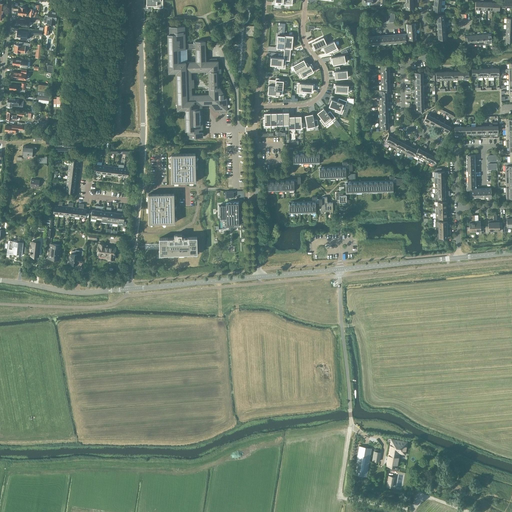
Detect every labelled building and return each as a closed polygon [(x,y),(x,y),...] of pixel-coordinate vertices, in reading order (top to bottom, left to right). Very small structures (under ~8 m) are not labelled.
[(413,3),(405,3),(404,4),(404,6),(406,7),(406,11),(413,11),(413,10),(413,3)] [(19,7),(18,13),(24,14),(23,15),(25,16),(29,16),(33,16),(33,13),(36,14),(37,10),(34,9),(33,9),(30,9),(30,11),(25,11),(26,6),(21,5),(20,7),(19,7)] [(45,15),(44,22),(50,23),(55,24),(56,22),(56,21),(57,12),(49,11),(48,16),(45,15)] [(68,19),(72,20),(73,14),(70,14),(70,13),(69,12),(69,11),(64,11),(64,13),(62,13),(61,18),(68,19)] [(29,19),(18,18),(17,24),(22,25),(22,26),(29,27),(29,19)] [(176,72),(177,105),(177,110),(185,110),(185,130),(188,130),(188,138),(203,137),(202,105),(210,104),(214,111),(215,111),(215,112),(227,111),(227,99),(219,87),(218,61),(217,61),(217,59),(211,59),(211,61),(206,61),(205,41),(195,41),(195,43),(185,44),(185,26),(170,27),(170,34),(168,34),(169,72),(176,72)] [(17,30),(16,37),(20,37),(20,39),(27,39),(28,31),(17,30)] [(477,32),(477,33),(478,33),(479,45),(485,45),(484,32),(483,32),(483,33),(480,33),(480,32),(477,32)] [(277,35),(277,48),(284,48),(285,42),(284,42),(285,35),(285,36),(277,35)] [(284,50),(290,51),(290,48),(292,48),(293,36),(285,35),(284,42),(285,42),(284,48),(284,50)] [(326,44),(323,37),(312,43),(314,47),(312,47),(314,50),(321,47),(327,44),(326,44)] [(334,52),(338,50),(334,41),(334,40),(326,44),(327,44),(321,47),(322,50),(324,49),(326,53),(333,50),(334,52)] [(28,54),(29,47),(30,48),(30,44),(29,44),(22,42),(19,42),(19,45),(15,45),(14,52),(28,54)] [(289,61),(290,54),(284,54),(284,57),(284,58),(270,57),(271,57),(270,65),(277,65),(277,68),(285,68),(285,60),(289,61)] [(333,65),(345,62),(344,55),(345,55),(344,54),(342,55),(330,57),(331,61),(332,60),(333,65)] [(12,65),(20,66),(20,67),(27,68),(28,60),(16,59),(16,60),(13,60),(11,60),(11,63),(12,64),(12,65)] [(302,69),(310,64),(308,65),(307,63),(306,63),(304,60),(292,66),(296,72),(296,73),(302,69)] [(311,68),(313,67),(311,64),(310,64),(302,69),(296,73),(299,71),(302,78),(313,72),(311,68)] [(26,80),(26,75),(27,70),(21,70),(21,73),(20,73),(19,72),(11,72),(11,78),(26,80)] [(347,70),(333,71),(333,75),(335,74),(335,79),(347,78),(347,70)] [(276,80),(269,80),(269,85),(268,85),(276,85),(275,89),(283,90),(283,81),(279,81),(280,79),(276,78),(276,80)] [(19,93),(20,88),(21,88),(21,89),(25,89),(26,83),(21,83),(21,85),(10,84),(9,89),(16,90),(16,92),(19,93)] [(314,87),(314,84),(298,83),(297,93),(305,93),(305,91),(312,92),(312,87),(314,87)] [(335,87),(335,92),(347,93),(348,85),(349,85),(334,84),(334,87),(335,87)] [(274,95),(274,97),(278,97),(278,95),(282,95),(283,90),(275,89),(276,85),(268,85),(269,85),(268,94),(274,95)] [(49,101),(50,93),(37,91),(36,99),(49,101)] [(8,106),(12,106),(23,107),(24,96),(15,95),(14,98),(8,97),(8,106)] [(341,115),(346,117),(349,108),(351,109),(353,104),(350,103),(339,98),(338,101),(331,99),(332,99),(329,106),(336,109),(335,111),(342,114),(341,115)] [(424,105),(414,105),(414,107),(415,107),(415,113),(422,113),(422,111),(424,111),(424,105)] [(320,120),(325,126),(332,120),(338,128),(341,125),(330,111),(327,113),(323,108),(317,113),(322,118),(320,120)] [(7,111),(7,112),(6,112),(5,113),(5,116),(6,116),(6,121),(15,122),(15,120),(16,120),(17,113),(13,113),(13,112),(7,111)] [(305,115),(307,127),(318,125),(317,120),(314,120),(313,113),(312,113),(312,114),(305,115)] [(426,125),(427,126),(432,117),(427,114),(424,119),(422,118),(421,120),(426,123),(426,125)] [(430,125),(433,127),(437,119),(432,117),(427,126),(429,126),(430,125)] [(435,130),(437,131),(441,122),(437,119),(433,127),(436,128),(435,130)] [(439,130),(442,132),(446,124),(441,122),(437,131),(438,131),(439,130)] [(12,124),(12,126),(5,126),(5,131),(8,131),(8,133),(15,134),(16,130),(23,130),(23,128),(23,125),(17,125),(12,124)] [(446,124),(442,132),(445,133),(445,135),(446,136),(451,127),(446,124)] [(384,143),(389,145),(393,137),(392,137),(388,135),(387,137),(386,140),(384,143)] [(389,145),(394,148),(398,140),(394,138),(393,137),(389,145)] [(69,140),(64,140),(64,139),(61,139),(61,143),(57,143),(57,150),(70,150),(70,148),(74,148),(74,142),(69,142),(69,140)] [(394,148),(399,150),(403,142),(402,142),(398,140),(394,148)] [(399,150),(404,153),(408,145),(404,143),(403,142),(399,150)] [(404,153),(408,155),(412,147),(411,147),(408,145),(404,153)] [(23,157),(24,157),(24,158),(27,159),(27,157),(32,157),(33,151),(36,151),(37,147),(23,146),(23,157)] [(413,158),(415,156),(414,155),(417,150),(414,148),(412,147),(408,155),(413,158)] [(414,155),(415,156),(419,158),(423,150),(422,150),(418,148),(417,150),(414,155)] [(419,158),(424,160),(428,153),(424,151),(423,150),(419,158)] [(424,160),(429,163),(433,155),(431,155),(428,153),(424,160)] [(196,177),(195,154),(171,154),(172,182),(181,182),(187,182),(196,181),(196,177)] [(433,155),(429,163),(434,166),(438,158),(434,156),(433,155)] [(434,171),(435,177),(437,177),(445,177),(445,174),(448,173),(448,171),(444,171),(444,170),(442,170),(442,168),(436,168),(435,169),(435,171),(434,171)] [(30,187),(39,188),(39,185),(40,180),(31,179),(30,187)] [(467,190),(469,190),(472,190),(472,187),(475,187),(475,182),(467,182),(467,187),(466,188),(466,189),(467,190)] [(339,199),(339,203),(347,203),(347,196),(343,196),(343,192),(336,192),(336,199),(339,199)] [(149,223),(175,223),(174,193),(164,194),(158,194),(148,194),(149,223)] [(435,206),(435,207),(438,207),(447,207),(450,207),(450,205),(447,205),(447,204),(448,201),(448,198),(445,199),(435,199),(435,202),(437,202),(438,204),(436,204),(437,206),(435,206)] [(226,205),(219,205),(219,218),(223,218),(223,227),(239,227),(239,222),(245,222),(245,216),(239,216),(238,202),(226,203),(226,205)] [(97,219),(98,206),(96,206),(95,210),(92,210),(89,209),(89,213),(92,214),(91,219),(97,219)] [(122,209),(120,209),(118,222),(124,223),(124,219),(127,219),(128,219),(128,215),(127,215),(125,214),(122,213),(122,209)] [(475,231),(475,215),(471,215),(472,222),(469,222),(469,227),(466,227),(466,234),(470,234),(470,232),(475,231)] [(478,215),(475,215),(475,231),(481,231),(481,233),(484,233),(484,226),(481,227),(480,221),(478,221),(478,215)] [(494,215),(494,220),(494,222),(494,231),(499,231),(500,233),(503,233),(502,226),(499,226),(499,220),(497,220),(497,215),(494,215)] [(435,221),(435,227),(447,227),(450,226),(450,224),(447,224),(447,218),(435,218),(435,221)] [(494,222),(494,220),(488,220),(488,227),(485,227),(485,233),(489,233),(489,231),(494,231),(494,222)] [(451,232),(438,232),(435,232),(435,238),(438,238),(438,241),(444,241),(444,238),(447,238),(447,234),(451,234),(451,232)] [(182,235),(174,235),(174,238),(168,238),(159,238),(160,251),(160,250),(162,250),(162,254),(168,254),(168,253),(173,253),(173,254),(179,254),(179,253),(184,252),(184,254),(189,254),(190,254),(193,254),(193,252),(197,252),(197,237),(189,237),(189,238),(182,238),(182,235)] [(13,243),(8,243),(8,244),(5,243),(5,248),(8,248),(7,253),(7,256),(12,257),(12,254),(15,254),(15,255),(18,255),(22,256),(22,252),(25,252),(25,247),(23,247),(23,243),(20,243),(20,241),(13,241),(13,243)] [(38,257),(39,243),(33,242),(31,256),(38,257)] [(48,258),(52,258),(59,259),(61,245),(50,244),(48,258)] [(105,256),(105,255),(109,255),(109,258),(114,258),(114,256),(115,256),(116,248),(105,247),(105,244),(99,244),(99,246),(98,254),(99,254),(99,256),(100,257),(104,258),(105,256)] [(82,262),(83,251),(75,250),(75,254),(71,254),(70,264),(77,265),(78,262),(82,262)] [(407,442),(391,439),(387,465),(391,466),(391,465),(395,466),(395,467),(397,467),(399,453),(405,454),(407,442)] [(372,448),(359,446),(354,475),(367,477),(372,448)] [(372,461),(380,462),(381,452),(380,452),(381,450),(375,449),(374,451),(373,451),(372,461)] [(395,477),(388,476),(387,481),(386,481),(386,485),(386,486),(386,487),(393,488),(395,477)]
